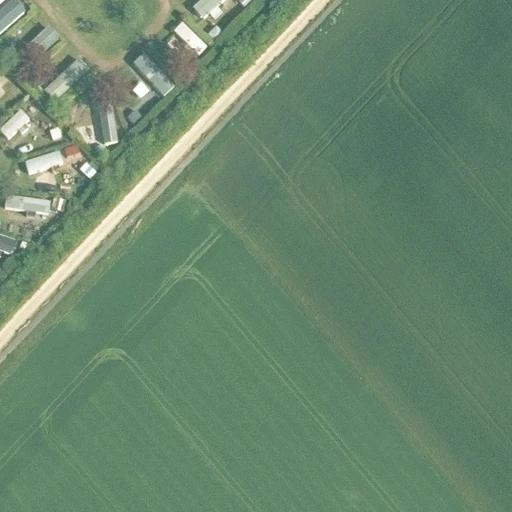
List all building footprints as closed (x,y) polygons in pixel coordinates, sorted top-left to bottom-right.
[(207,0),(199,7),(208,17),(228,0),(207,0)] [(0,34),(23,16),(16,6),(0,18),(0,34)] [(185,24),(176,33),(201,58),(210,49),(185,24)] [(137,63),(164,99),(178,89),(151,53),(137,63)] [(84,62),(52,85),(62,98),(93,75),(84,62)] [(105,128),(106,94),(93,94),(92,128),(105,128)] [(11,141),(33,121),(24,112),(2,132),(11,141)] [(62,153),(28,162),(31,175),(66,166),(62,153)] [(51,216),(53,203),(10,197),(8,210),(51,216)] [(0,253),(14,258),(19,242),(0,235),(0,253)]
